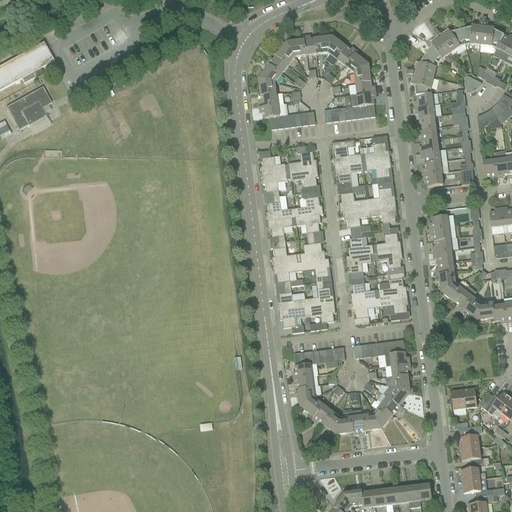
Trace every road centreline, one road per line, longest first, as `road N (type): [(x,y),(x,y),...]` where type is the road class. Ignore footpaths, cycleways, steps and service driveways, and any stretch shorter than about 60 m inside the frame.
road 1 (tertiary): [(267,340),(241,139)]
road 2 (residential): [(345,333),(321,132)]
road 3 (residential): [(283,471),(439,452)]
road 4 (tertiary): [(283,471),(267,340)]
road 5 (residential): [(422,328),(408,203)]
road 6 (residential): [(126,28),(186,15),(243,44)]
road 7 (residential): [(439,452),(422,328)]
